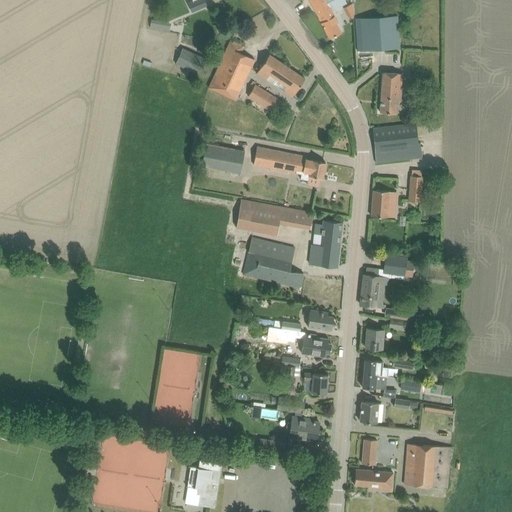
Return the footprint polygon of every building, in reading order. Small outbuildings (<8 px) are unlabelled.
[(192,0),(193,1),(189,3),(192,11),(206,5),(203,0),(192,0)] [(346,3),(344,0),(310,0),(322,22),(321,22),(330,37),(340,32),(335,23),(337,22),(331,10),(346,3)] [(346,18),(354,16),(351,3),(343,4),(346,18)] [(399,48),(399,46),(399,43),(397,15),(360,18),(362,50),(399,48)] [(153,20),(152,28),(159,29),(161,21),(153,20)] [(230,40),(226,49),(208,87),(235,100),(254,59),(240,52),(243,46),(230,40)] [(175,63),(198,73),(205,58),(182,48),(175,63)] [(256,73),(266,80),(292,97),(297,89),(305,78),(269,54),(256,73)] [(379,112),(396,113),(397,100),(400,100),(402,73),(382,72),(379,112)] [(264,107),(272,94),(255,83),(247,96),(264,107)] [(417,112),(418,92),(410,91),(409,111),(417,112)] [(375,162),(385,161),(422,158),(421,146),(424,146),(424,142),(418,143),(416,123),(382,126),(372,127),(375,162)] [(229,179),(230,172),(241,174),(245,151),(205,143),(200,174),(229,179)] [(257,146),(253,164),(301,174),(300,178),(308,180),(309,175),(322,178),(325,162),(311,159),(311,163),(305,162),(306,156),(257,146)] [(420,202),(421,199),(425,200),(426,192),(424,192),(425,176),(422,176),(410,175),(408,201),(420,202)] [(371,215),(388,217),(390,191),(373,189),(371,215)] [(236,227),(277,234),(279,223),(305,228),(310,229),(312,217),(306,216),(307,211),(241,199),(236,227)] [(337,267),(343,221),(323,219),(322,224),(315,223),(313,244),(311,244),(309,264),(337,267)] [(243,274),(300,288),(303,273),(289,269),(295,248),(251,237),(243,274)] [(414,260),(406,259),(406,257),(385,255),(383,273),(404,275),(412,276),(414,260)] [(382,297),(377,296),(379,275),(377,275),(378,268),(367,267),(366,274),(364,274),(361,305),(376,307),(376,306),(381,307),(382,297)] [(328,312),(318,310),(310,309),(307,326),(331,330),(333,316),(327,315),(328,312)] [(403,319),(390,317),(389,326),(402,328),(402,327),(412,328),(413,321),(403,319)] [(301,323),(274,320),(273,326),(280,327),(280,328),(300,331),(301,323)] [(384,329),(377,328),(367,328),(365,348),(382,349),(384,329)] [(316,334),(306,333),(304,333),(301,353),(326,356),(326,352),(329,353),(331,343),(328,342),(328,338),(316,337),(316,334)] [(300,358),(281,356),(274,355),(273,362),(280,363),(299,365),(300,358)] [(412,368),(413,360),(394,358),(392,365),(412,368)] [(378,360),(375,360),(365,359),(363,373),(374,374),(386,376),(387,368),(383,367),(383,362),(381,362),(381,361),(378,360)] [(298,377),(300,367),(287,365),(281,364),(280,375),(298,377)] [(328,374),(318,373),(304,372),(303,380),(312,380),(311,392),(326,393),(328,374)] [(374,374),(363,373),(362,387),(375,388),(375,387),(385,389),(386,376),(374,374)] [(419,392),(421,383),(421,381),(402,378),(400,389),(419,392)] [(289,397),(278,395),(276,409),(295,412),(302,412),(303,413),(305,401),(289,398),(289,397)] [(393,406),(408,408),(409,407),(410,401),(410,400),(395,398),(393,406)] [(378,402),(371,402),(361,401),(359,421),(376,422),(378,402)] [(410,401),(409,407),(416,409),(417,402),(410,401)] [(452,409),(424,405),(424,409),(452,413),(452,409)] [(259,418),(261,407),(253,406),(251,417),(259,418)] [(302,412),(295,412),(294,417),(292,416),(291,422),(288,422),(287,423),(286,427),(288,429),(290,430),(290,433),(299,434),(299,437),(317,440),(319,421),(305,420),(305,418),(301,417),(302,412)] [(285,442),(261,438),(259,446),(284,449),(285,442)] [(377,440),(364,438),(362,463),(375,464),(377,440)] [(212,451),(214,442),(204,439),(202,448),(212,451)] [(404,484),(414,484),(447,487),(450,455),(452,455),(453,446),(407,443),(404,484)] [(198,504),(204,506),(214,507),(221,463),(200,460),(199,467),(190,466),(187,486),(200,488),(198,504)] [(368,484),(379,485),(379,489),(391,490),(393,472),(355,468),(354,484),(368,485),(368,484)]
